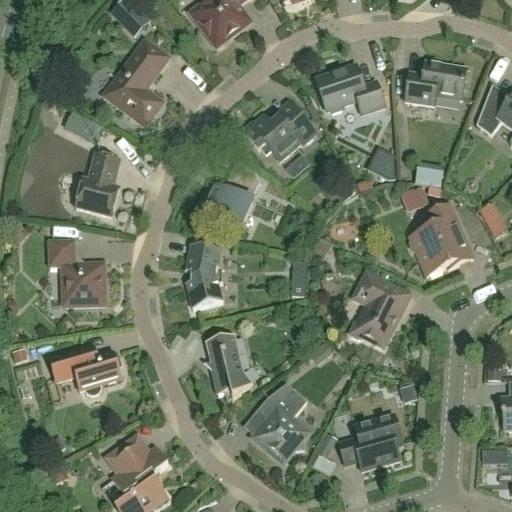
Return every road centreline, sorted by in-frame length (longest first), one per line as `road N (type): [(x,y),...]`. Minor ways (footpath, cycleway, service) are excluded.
road 1 (residential): [(259,511),(181,440),(161,401),(141,285),(143,245),(198,111),(282,52),(385,37),(472,50),(511,65)]
road 2 (residential): [(448,496),(464,315),(511,293)]
